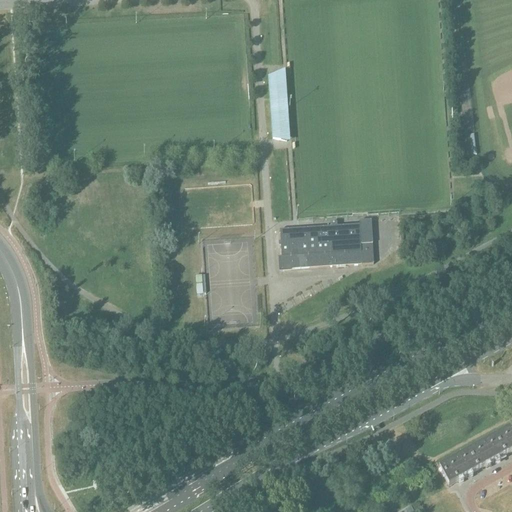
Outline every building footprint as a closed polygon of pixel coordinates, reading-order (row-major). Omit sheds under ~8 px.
[(286,72),(269,73),(272,140),(289,140),(286,72)] [(282,271),(336,267),(373,265),(370,221),(359,222),(359,226),(336,227),(336,223),(330,224),(330,228),(279,231),(282,271)] [(205,294),(204,275),(196,276),(196,294),(205,294)] [(511,428),(494,439),(504,457),(511,452),(511,428)] [(494,439),(467,453),(477,472),(504,457),(494,439)] [(450,486),(477,472),(467,453),(440,468),(450,486)]
